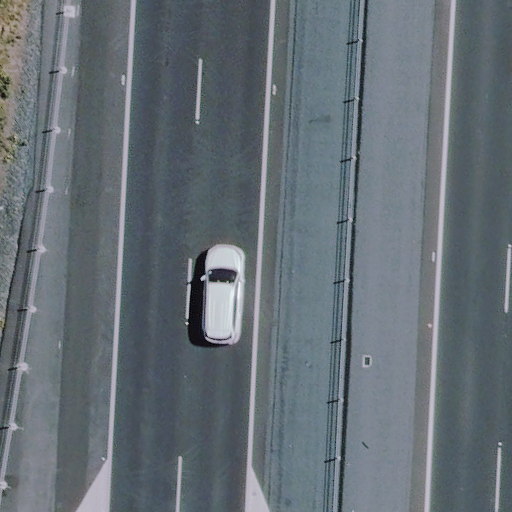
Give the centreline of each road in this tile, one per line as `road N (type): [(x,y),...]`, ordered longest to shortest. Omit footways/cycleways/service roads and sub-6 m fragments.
road 1 (motorway): [(181,511),(205,0)]
road 2 (motorway): [(511,206),(494,511)]
